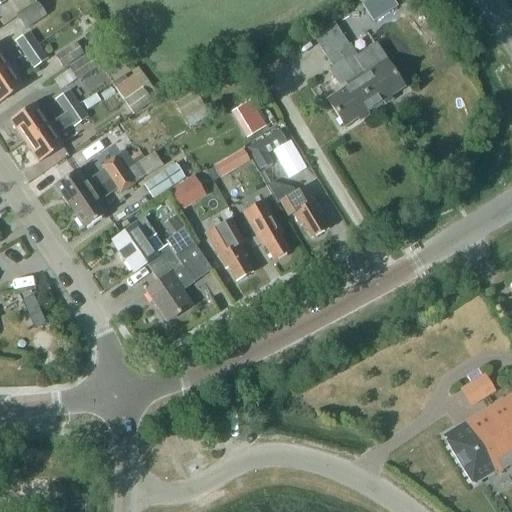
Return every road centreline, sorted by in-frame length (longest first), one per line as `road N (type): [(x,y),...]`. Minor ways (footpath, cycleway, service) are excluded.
road 1 (residential): [(115,398),(231,360),(511,204)]
road 2 (unclassified): [(408,511),(320,462),(276,455),(240,462),(182,491),(124,492)]
road 3 (residential): [(115,398),(97,323),(0,179)]
